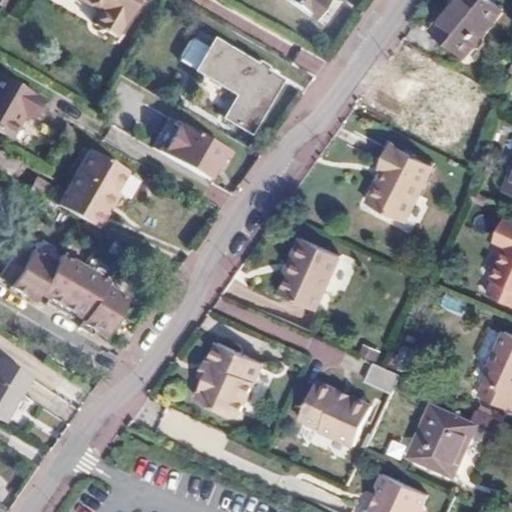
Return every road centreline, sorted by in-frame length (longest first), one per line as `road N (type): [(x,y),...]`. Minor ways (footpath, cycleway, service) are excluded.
road 1 (residential): [(406,0),(223,237),(199,296),(139,375)]
road 2 (residential): [(139,375),(105,407),(33,511)]
road 3 (residential): [(139,375),(0,297)]
